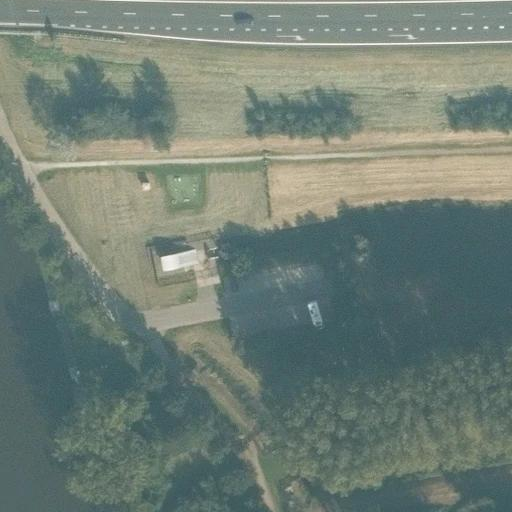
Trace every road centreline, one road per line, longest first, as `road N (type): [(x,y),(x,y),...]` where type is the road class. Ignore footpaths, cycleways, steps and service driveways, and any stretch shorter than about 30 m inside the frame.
road 1 (trunk): [(0,9),(509,12)]
road 2 (unclassified): [(0,130),(34,198),(121,315),(135,322),(224,307)]
